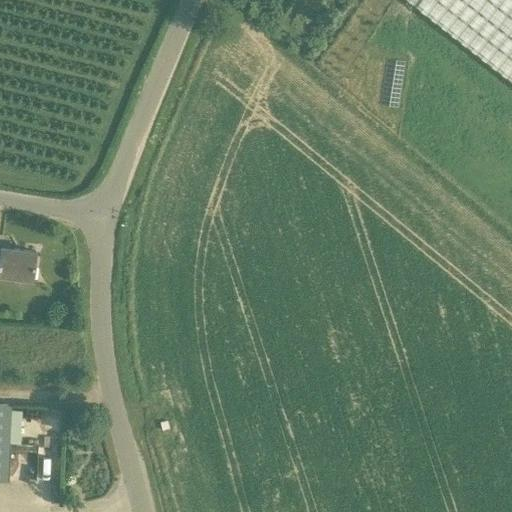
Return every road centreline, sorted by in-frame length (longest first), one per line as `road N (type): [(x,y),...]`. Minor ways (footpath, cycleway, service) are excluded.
road 1 (unclassified): [(141,511),(99,339),(97,274),(107,215)]
road 2 (unclassified): [(107,215),(186,0)]
